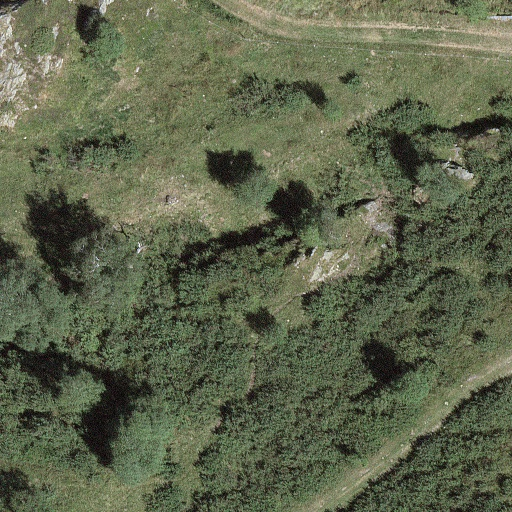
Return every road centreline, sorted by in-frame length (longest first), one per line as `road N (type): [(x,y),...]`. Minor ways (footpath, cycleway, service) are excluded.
road 1 (track): [(220,0),(322,28),(511,34)]
road 2 (track): [(511,367),(320,511)]
